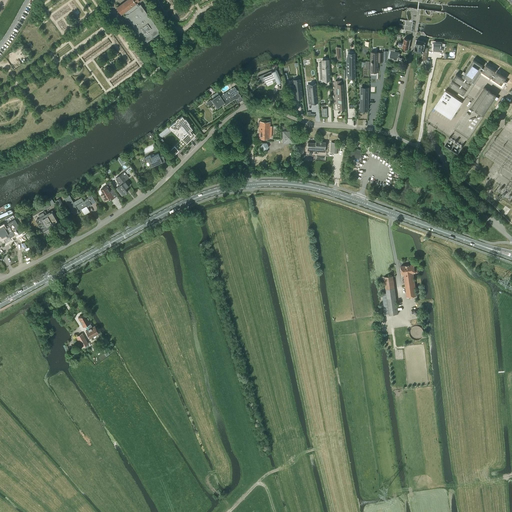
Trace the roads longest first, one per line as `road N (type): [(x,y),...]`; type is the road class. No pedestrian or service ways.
road 1 (primary): [(0,303),(182,203),(235,185),(326,190),(511,255)]
road 2 (unclassified): [(0,279),(148,193),(242,107),(392,135)]
road 3 (unclassified): [(392,135),(429,155),(511,240)]
